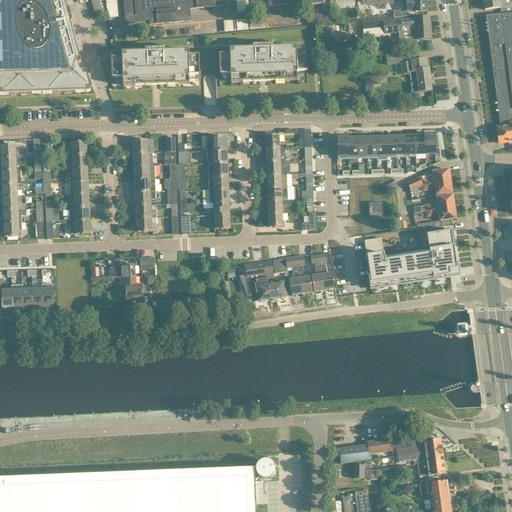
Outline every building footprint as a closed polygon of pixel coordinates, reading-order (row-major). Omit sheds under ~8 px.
[(0,0),(0,90),(9,90),(9,95),(32,94),(32,90),(41,89),(41,93),(43,93),(42,89),(52,89),(52,93),(75,92),(75,88),(89,88),(85,70),(80,71),(78,64),(81,63),(64,0),(0,0)] [(101,0),(91,0),(92,1),(95,14),(96,15),(105,12),(101,0)] [(107,0),(108,17),(119,17),(117,0),(107,0)] [(122,0),(125,25),(145,23),(145,20),(149,20),(149,25),(190,21),(189,9),(223,6),(222,0),(250,0),(251,4),(268,2),(268,7),(301,4),(301,6),(323,4),(322,0),(122,0)] [(404,12),(394,12),(394,18),(408,17),(408,16),(408,12),(408,11),(413,11),(413,12),(417,12),(427,12),(426,0),(403,0),(404,11),(404,12)] [(483,0),(485,10),(500,8),(506,7),(509,7),(510,13),(511,13),(511,2),(506,3),(505,0),(483,0)] [(496,15),(490,16),(502,113),(500,113),(501,118),(503,118),(504,127),(506,127),(509,126),(509,125),(508,123),(511,122),(511,13),(510,14),(501,15),(496,15)] [(331,14),(315,14),(316,23),(331,23),(331,14)] [(383,22),(363,23),(364,36),(384,34),(399,33),(402,33),(402,28),(409,27),(409,40),(415,40),(431,39),(430,17),(428,17),(417,18),(414,18),(414,19),(408,19),(401,20),(383,22)] [(230,53),(219,54),(219,70),(230,69),(230,74),(231,82),(243,81),(242,78),(252,78),(252,79),(252,81),(253,81),(260,81),(260,77),(267,77),(267,81),(270,80),(274,80),(275,80),(275,77),(285,77),(285,78),(285,80),(297,79),(297,71),(296,67),(307,67),(307,52),(307,51),(296,51),(296,47),(296,46),(272,47),(273,48),(273,50),(270,50),(270,48),(270,45),(255,45),(255,48),(255,51),(253,51),(253,49),(252,47),(229,48),(229,51),(230,53)] [(122,57),(111,57),(111,74),(112,73),(122,73),(122,77),(122,78),(123,86),(135,85),(135,82),(144,81),(144,82),(144,85),(146,85),(152,85),(152,81),(159,80),(159,84),(166,84),(167,84),(167,81),(177,80),(177,83),(177,84),(189,83),(189,76),(189,75),(188,71),(199,70),(199,55),(199,54),(188,55),(188,51),(188,50),(165,50),(165,51),(165,54),(162,54),(162,51),(162,49),(162,48),(147,49),(147,52),(148,55),(145,55),(145,52),(145,51),(121,52),(122,57)] [(400,52),(386,54),(387,59),(387,65),(394,64),(394,60),(401,60),(400,52)] [(401,63),(402,66),(403,74),(410,73),(412,73),(412,72),(412,70),(416,70),(418,70),(427,68),(426,58),(416,60),(410,60),(410,62),(401,63)] [(416,70),(412,70),(412,72),(412,73),(416,72),(417,76),(418,83),(419,93),(432,91),(429,75),(428,68),(427,68),(418,70),(416,70)] [(379,76),(364,78),(365,82),(371,81),(372,84),(380,83),(379,76)] [(500,128),(497,128),(498,134),(499,143),(503,143),(508,142),(509,142),(511,141),(511,122),(508,123),(509,125),(509,126),(506,127),(504,127),(503,127),(501,127),(500,128)] [(310,130),(300,130),(300,142),(305,142),(305,148),(311,148),(310,130)] [(271,136),(266,136),(266,149),(280,149),(279,143),(279,135),(278,135),(273,136),(273,135),(271,135),(271,136)] [(437,135),(424,135),(424,136),(425,155),(435,154),(440,154),(440,149),(437,135)] [(424,136),(415,137),(415,155),(416,155),(425,155),(424,136)] [(221,138),(220,137),(218,137),(218,138),(206,138),(207,151),(226,150),(226,137),(221,138)] [(396,137),(386,138),(387,158),(396,158),(396,137)] [(405,137),(396,137),(396,158),(406,158),(405,137)] [(415,137),(405,137),(406,158),(416,157),(416,155),(415,155),(415,137)] [(175,138),(166,138),(167,152),(175,152),(175,145),(175,138)] [(348,138),(337,138),(338,160),(348,160),(348,139),(348,138)] [(367,138),(357,139),(358,159),(368,159),(367,138)] [(376,138),(367,138),(368,159),(377,159),(376,138)] [(386,138),(376,138),(377,159),(377,161),(387,161),(387,158),(386,138)] [(348,139),(348,160),(358,159),(357,139),(348,139)] [(139,140),(134,141),(134,154),(148,153),(149,153),(149,147),(148,147),(148,140),(147,140),(142,140),(139,140)] [(80,143),(80,142),(78,142),(78,143),(63,143),(64,157),(71,156),(86,156),(86,142),(80,143)] [(7,145),(1,145),(2,158),(20,158),(25,158),(25,155),(25,150),(15,150),(15,145),(9,145),(7,145)] [(286,161),(285,149),(280,149),(266,149),(267,162),(286,161)] [(214,164),(227,163),(226,150),(207,151),(208,164),(214,164)] [(167,152),(164,153),(165,165),(169,165),(176,165),(176,160),(175,152),(167,152)] [(148,153),(134,154),(135,167),(149,166),(153,166),(152,153),(149,153),(148,153)] [(66,170),(87,169),(86,156),(71,156),(64,157),(64,169),(66,169),(66,170)] [(20,158),(2,158),(2,172),(16,171),(20,171),(20,158)] [(286,161),(267,162),(267,175),(287,175),(290,174),(290,170),(289,161),(286,161)] [(227,177),(227,163),(214,164),(208,164),(208,177),(212,177),(227,177)] [(170,179),(178,178),(178,170),(177,165),(176,165),(169,165),(170,179)] [(135,180),(151,179),(155,179),(154,166),(149,166),(135,167),(135,180)] [(67,183),(71,182),(87,182),(87,169),(66,170),(67,183)] [(41,170),(35,170),(35,179),(43,179),(43,172),(41,172),(41,170)] [(49,172),(49,170),(44,170),(44,172),(43,172),(43,179),(43,183),(51,183),(50,178),(51,178),(51,172),(49,172)] [(419,178),(407,183),(410,190),(416,188),(422,185),(422,186),(451,181),(449,172),(447,170),(444,170),(433,172),(421,177),(422,180),(421,180),(422,181),(421,181),(419,178)] [(16,171),(2,172),(3,185),(18,184),(21,184),(20,171),(16,171)] [(312,187),(312,174),(306,174),(299,174),(299,177),(306,177),(306,187),(312,187)] [(268,188),(287,188),(287,175),(267,175),(268,188)] [(212,177),(208,177),(209,190),(214,190),(228,190),(227,177),(214,177),(212,177)] [(170,190),(167,190),(167,192),(177,191),(177,190),(178,190),(178,178),(170,179),(170,190)] [(184,178),(178,178),(178,189),(186,189),(186,178),(184,178)] [(136,193),(150,192),(155,192),(155,179),(151,179),(135,180),(136,193)] [(452,193),(451,181),(422,186),(423,191),(435,189),(436,195),(452,193)] [(71,188),(70,188),(71,195),(75,195),(88,195),(87,182),(71,182),(71,188)] [(51,187),(51,183),(43,183),(43,188),(44,194),(51,194),(51,187)] [(3,198),(18,197),(17,190),(19,190),(18,184),(3,185),(3,198)] [(306,192),(301,192),(302,200),(307,200),(313,200),(312,187),(306,187),(306,192)] [(268,202),(283,201),(288,201),(287,188),(268,188),(268,202)] [(214,190),(209,190),(209,191),(209,203),(209,204),(228,203),(228,190),(214,190)] [(177,197),(177,191),(167,192),(168,205),(171,204),(178,204),(177,197)] [(137,206),(152,205),(152,200),(155,200),(155,192),(150,192),(136,193),(137,206)] [(69,209),(89,208),(88,195),(75,195),(75,202),(73,202),(74,208),(69,208),(69,209)] [(425,206),(414,207),(414,213),(426,212),(438,210),(455,207),(453,195),(443,197),(437,198),(438,204),(425,206)] [(22,204),(22,197),(18,197),(3,198),(4,211),(26,210),(26,204),(22,204)] [(313,200),(307,200),(307,208),(307,213),(309,213),(313,213),(316,213),(316,207),(313,207),(313,200)] [(269,215),(281,214),(281,206),(283,206),(283,201),(268,202),(269,215)] [(229,216),(228,203),(209,204),(209,203),(203,204),(203,208),(204,209),(210,209),(210,217),(229,216)] [(369,219),(383,219),(382,203),(369,203),(369,219)] [(152,211),(152,205),(137,206),(137,219),(156,218),(156,211),(152,211)] [(438,210),(426,212),(427,217),(439,215),(440,215),(441,221),(442,221),(453,219),(456,219),(455,207),(438,210)] [(70,222),(89,221),(89,208),(69,209),(70,222)] [(4,224),(22,223),(21,216),(26,216),(26,215),(30,215),(30,210),(26,210),(4,211),(4,224)] [(317,222),(316,213),(304,213),(304,216),(309,216),(310,223),(302,224),(302,231),(308,231),(317,230),(317,222)] [(281,221),(281,214),(269,215),(269,228),(274,227),(274,228),(277,228),(277,227),(284,227),(284,221),(281,221)] [(229,216),(210,217),(210,225),(214,224),(214,230),(216,230),(221,229),(221,230),(224,230),(224,229),(229,229),(229,216)] [(186,217),(181,217),(182,235),(190,235),(190,217),(186,217)] [(146,233),(146,232),(157,232),(156,218),(137,219),(138,232),(143,232),(143,233),(146,233)] [(85,235),(84,234),(90,234),(89,221),(70,222),(70,235),(82,234),(82,235),(85,235)] [(36,240),(44,240),(43,222),(37,223),(35,223),(36,240)] [(417,225),(417,227),(418,232),(434,230),(434,229),(433,222),(417,225)] [(18,223),(4,224),(5,237),(8,237),(8,241),(18,241),(18,240),(17,240),(17,237),(18,237),(20,237),(20,231),(22,231),(22,230),(22,223),(18,223)] [(381,239),(364,241),(365,243),(365,245),(367,256),(370,277),(371,288),(387,286),(387,287),(389,287),(388,286),(389,285),(402,283),(402,285),(404,285),(404,283),(405,283),(417,281),(418,283),(419,282),(419,281),(420,281),(420,280),(433,278),(433,280),(435,280),(435,279),(435,278),(448,276),(449,278),(450,278),(449,270),(456,269),(456,264),(453,249),(454,248),(453,248),(453,247),(452,241),(452,239),(451,233),(451,231),(443,232),(427,235),(429,251),(384,258),(381,239)] [(323,255),(318,255),(319,263),(320,263),(324,291),(334,289),(332,273),(326,274),(325,262),(327,262),(326,254),(323,255)] [(314,256),(310,256),(311,264),(316,264),(316,265),(314,265),(316,275),(311,276),(314,292),(324,291),(320,263),(319,263),(318,255),(314,256)] [(300,257),(295,258),(296,267),(297,267),(302,294),(312,292),(311,283),(310,276),(304,277),(303,270),(302,266),(305,265),(304,257),(300,257)] [(155,258),(147,258),(148,269),(155,268),(156,268),(155,263),(155,258)] [(287,259),(286,259),(287,268),(292,267),(292,271),(294,279),(289,280),(290,286),(292,296),(302,294),(297,267),(296,267),(295,258),(293,258),(287,259)] [(286,259),(279,260),(282,273),(284,273),(288,272),(287,268),(286,259)] [(279,260),(273,261),(275,274),(282,273),(279,260)] [(271,262),(264,263),(267,279),(273,278),(273,275),(271,262)] [(120,270),(110,270),(111,278),(120,278),(125,278),(135,278),(134,265),(126,265),(125,263),(119,263),(119,268),(120,270)] [(264,263),(245,266),(247,275),(247,279),(246,280),(249,297),(256,295),(256,296),(257,301),(270,299),(268,283),(267,279),(264,263)] [(156,276),(147,276),(148,277),(148,285),(157,284),(156,277),(156,276)] [(135,285),(135,278),(125,278),(126,301),(143,301),(142,285),(135,285)] [(271,282),(268,283),(270,299),(288,296),(286,286),(285,280),(271,282)] [(42,285),(42,287),(43,308),(54,308),(53,284),(42,285)] [(12,286),(11,286),(11,291),(12,291),(13,309),(23,309),(22,288),(23,288),(22,286),(12,286)] [(42,287),(32,288),(33,308),(43,308),(42,287)] [(23,288),(22,288),(23,309),(33,308),(32,288),(23,288)] [(11,291),(1,291),(2,309),(13,309),(12,291),(11,291)] [(392,451),(391,439),(367,443),(367,446),(369,454),(392,451)] [(425,446),(396,450),(397,457),(398,457),(442,451),(441,440),(424,442),(425,446)] [(370,461),(369,454),(367,446),(339,450),(341,465),(370,461)] [(420,459),(420,464),(444,461),(442,451),(398,457),(398,462),(420,459)] [(266,479),(270,477),(273,475),(274,472),(275,469),(275,466),(273,463),(271,460),(268,459),(265,458),(262,458),(259,459),(256,462),(255,465),(255,468),(255,472),(257,475),(259,477),(263,479),(266,479)] [(418,464),(420,477),(446,474),(444,461),(420,464),(418,464)] [(364,479),(364,466),(354,465),(354,479),(364,479)] [(0,511),(256,511),(255,494),(264,494),(264,482),(255,483),(255,481),(254,469),(119,474),(0,479),(0,511)] [(429,495),(423,496),(424,501),(430,501),(430,505),(449,502),(447,481),(437,482),(428,484),(429,495)] [(349,501),(343,502),(344,511),(370,511),(368,493),(368,491),(364,491),(354,493),(355,494),(348,495),(349,501)] [(374,511),(378,511),(377,503),(381,503),(380,492),(368,493),(370,511),(374,511)] [(425,510),(416,511),(450,511),(450,504),(449,502),(430,505),(431,510),(425,510)]
